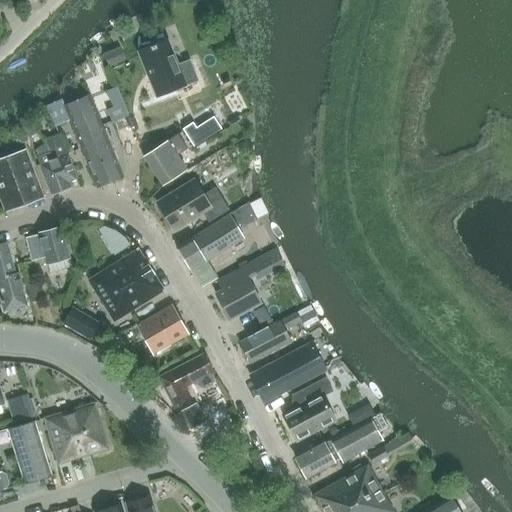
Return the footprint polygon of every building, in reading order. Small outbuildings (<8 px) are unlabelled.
[(167,40),(138,52),(156,97),(197,81),(189,61),(178,66),(167,40)] [(109,67),(123,60),(119,49),(104,56),(109,67)] [(87,88),(77,92),(81,100),(90,97),(90,96),(87,88)] [(61,100),(47,106),(55,127),(70,121),(97,186),(98,187),(123,177),(90,97),(81,100),(64,107),(61,100)] [(123,103),(106,110),(112,123),(128,116),(123,103)] [(34,122),(22,127),(26,138),(38,133),(34,122)] [(193,122),(182,129),(194,147),(204,140),(196,127),(193,122)] [(77,179),(63,144),(60,135),(45,140),(50,152),(36,157),(40,167),(40,166),(51,195),(71,187),(69,182),(77,179)] [(163,186),(186,170),(177,155),(187,149),(177,135),(144,157),(163,186)] [(0,198),(5,212),(44,198),(26,151),(0,160),(0,198)] [(204,194),(203,193),(194,178),(154,202),(172,232),(202,213),(207,222),(228,209),(215,188),(204,194)] [(191,270),(242,238),(237,231),(256,219),(250,204),(176,247),(191,270)] [(106,237),(116,231),(106,226),(101,229),(106,237)] [(38,235),(26,238),(32,261),(43,258),(45,265),(69,259),(68,257),(70,253),(68,247),(65,245),(61,228),(37,234),(38,235)] [(0,298),(4,312),(27,307),(20,278),(15,276),(7,243),(0,245),(0,298)] [(114,321),(146,301),(164,290),(138,250),(89,281),(114,321)] [(222,291),(214,295),(228,320),(261,302),(250,281),(249,278),(256,274),(250,262),(217,280),(222,291)] [(29,303),(43,300),(38,283),(25,287),(29,303)] [(153,355),(188,335),(171,305),(137,325),(153,355)] [(89,339),(96,327),(83,320),(87,314),(73,306),(63,324),(89,339)] [(264,306),(254,312),(262,326),(272,321),(264,306)] [(251,364),(290,342),(284,330),(300,322),(295,313),(239,343),(242,347),(241,351),(242,354),(246,355),(251,364)] [(122,334),(103,345),(108,354),(127,344),(122,334)] [(264,403),(325,371),(311,343),(249,375),(264,403)] [(212,385),(214,381),(214,377),(212,373),(213,373),(203,354),(158,379),(172,406),(191,396),(186,387),(195,382),(197,385),(200,387),(205,388),(212,385)] [(144,366),(138,369),(143,377),(151,373),(148,367),(145,369),(144,366)] [(296,442),(336,421),(323,396),(332,391),(325,378),(292,395),(298,407),(282,415),(296,442)] [(28,395),(8,401),(14,423),(34,417),(28,395)] [(58,464),(108,449),(95,403),(45,419),(58,464)] [(197,405),(182,412),(190,428),(205,421),(197,405)] [(359,411),(349,416),(355,427),(365,422),(359,411)] [(381,415),(377,417),(383,429),(388,427),(381,415)] [(342,462),(382,441),(370,420),(365,422),(355,427),(296,459),(306,477),(334,462),(332,458),(338,455),(342,462)] [(25,484),(51,476),(34,422),(8,430),(25,484)] [(382,448),(368,456),(373,465),(387,457),(382,448)] [(321,511),(338,511),(380,489),(366,465),(312,495),(321,511)] [(0,490),(4,490),(4,489),(6,488),(9,484),(6,474),(2,472),(0,472),(0,490)] [(392,511),(380,489),(338,511),(392,511)] [(128,511),(154,511),(150,497),(126,503),(128,511)] [(458,511),(449,497),(424,511),(458,511)]
